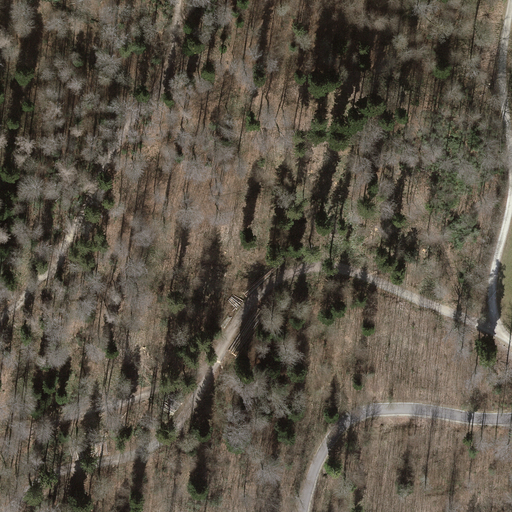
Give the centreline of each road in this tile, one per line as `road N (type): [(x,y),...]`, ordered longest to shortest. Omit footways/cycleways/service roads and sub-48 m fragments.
road 1 (track): [(501,333),(352,271),(296,271),(249,304),(213,363),(0,439)]
road 2 (track): [(304,511),(331,438),(359,414),(400,409),(511,420)]
road 3 (track): [(213,363),(188,411),(160,441),(61,471),(8,511)]
road 4 (track): [(511,1),(503,78),(511,185)]
road 5 (track): [(511,203),(492,295),(501,333)]
